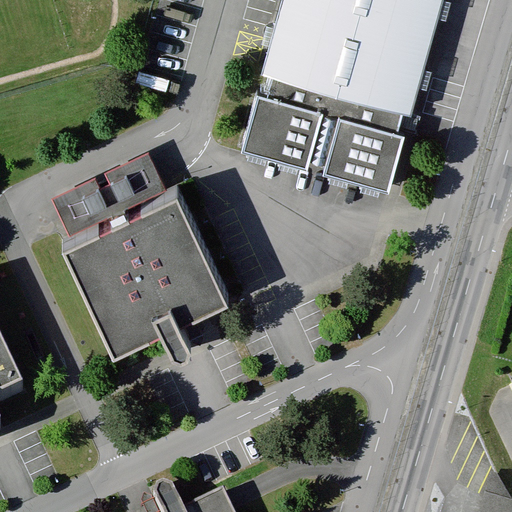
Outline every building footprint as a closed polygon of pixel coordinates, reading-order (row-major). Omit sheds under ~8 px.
[(426,0),(277,0),(237,136),(374,176),(426,0)] [(178,182),(65,234),(114,341),(164,318),(175,341),(186,344),(194,333),(183,309),(228,289),(178,182)] [(0,424),(1,423),(0,422),(0,395),(22,385),(0,340),(0,424)] [(511,511),(492,475),(483,511),(511,511)] [(169,511),(233,511),(224,491),(192,507),(178,479),(158,488),(169,511)]
